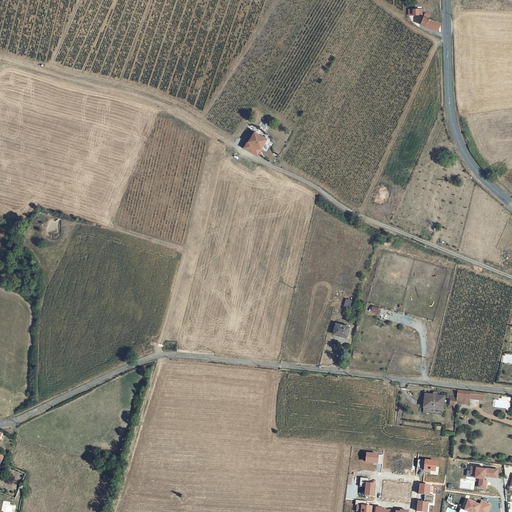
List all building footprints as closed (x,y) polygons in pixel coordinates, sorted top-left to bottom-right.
[(429,15),(425,13),(420,24),(436,30),(439,23),(428,18),(429,15)] [(259,127),(266,131),(269,125),(263,121),(259,127)] [(257,143),(250,140),(245,147),(258,154),(261,150),(263,151),(266,147),(258,142),(257,143)] [(345,298),(344,306),(350,307),(352,300),(345,298)] [(371,311),(379,313),(381,307),(372,305),(371,311)] [(347,333),(333,330),(331,340),(344,343),(347,333)] [(481,399),(455,396),(454,412),(466,413),(467,406),(480,407),(481,399)] [(441,403),(422,400),(421,412),(439,414),(441,403)] [(379,454),(367,452),(366,462),(378,463),(379,454)] [(436,461),(425,459),(424,469),(435,470),(436,461)] [(497,469),(472,466),(471,472),(476,473),(475,477),(479,477),(478,487),(486,488),(487,480),(484,479),(485,474),(487,474),(487,476),(497,477),(497,469)] [(369,478),(361,477),(360,486),(366,487),(365,495),(374,496),(375,484),(369,483),(369,478)] [(430,485),(421,484),(419,493),(425,494),(425,498),(433,499),(433,496),(429,495),(430,485)] [(418,501),(417,511),(427,511),(428,502),(433,503),(433,499),(425,498),(424,502),(418,501)] [(476,502),(469,499),(465,509),(472,511),(487,511),(491,504),(482,501),(480,505),(475,503),(476,502)]
